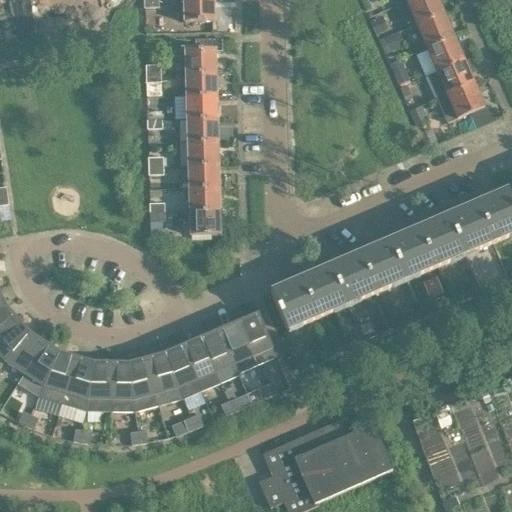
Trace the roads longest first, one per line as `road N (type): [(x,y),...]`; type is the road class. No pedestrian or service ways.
road 1 (residential): [(185,314),(138,262),(98,243),(16,245),(22,279),(54,319),(105,337),(139,333)]
road 2 (residential): [(293,227),(316,233),(511,148)]
road 3 (residential): [(273,0),(280,209),(293,227)]
road 4 (residential): [(185,314),(265,281),(293,227)]
